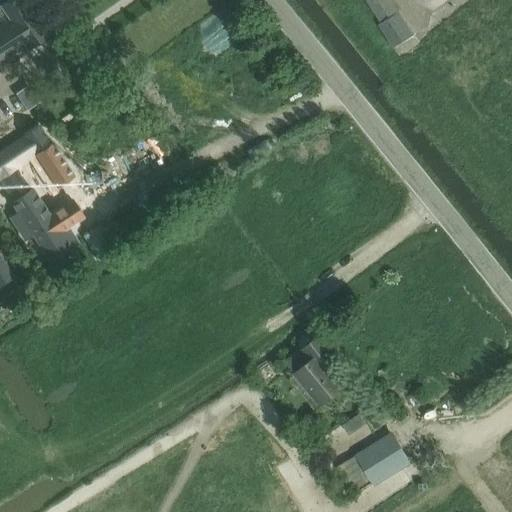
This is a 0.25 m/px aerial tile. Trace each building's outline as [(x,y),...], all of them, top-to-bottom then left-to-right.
[(48,36),(23,0),(10,0),(1,6),(0,6),(0,67),(5,64),(12,65),(18,61),(20,54),(48,36)] [(366,0),(382,23),(400,11),(392,0),(366,0)] [(511,17),(511,16),(498,25),(479,0),(472,0),(436,27),(480,87),(511,63),(511,17)] [(379,25),(394,48),(415,35),(400,11),(382,23),(379,25)] [(422,45),(401,59),(416,82),(418,86),(439,73),(437,68),(422,45)] [(511,120),(511,97),(501,106),(511,120)] [(26,138),(0,155),(0,181),(14,202),(13,203),(48,257),(68,243),(62,233),(85,218),(82,214),(82,211),(79,207),(76,205),(73,201),(46,219),(35,203),(40,200),(33,190),(31,191),(16,169),(37,155),(58,187),(75,176),(54,144),(53,145),(40,126),(24,136),(26,138)] [(100,226),(83,236),(99,262),(116,251),(100,226)] [(0,255),(0,273),(8,268),(0,255)] [(346,386),(327,363),(338,354),(323,335),(309,345),(303,337),(296,342),(312,362),(297,374),(322,405),(346,386)] [(393,435),(359,456),(376,483),(410,462),(393,435)]
